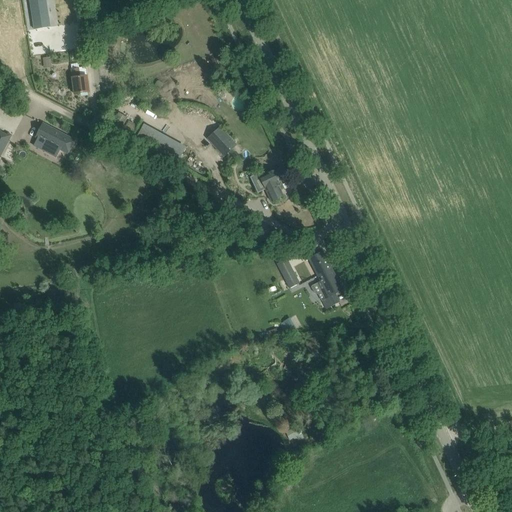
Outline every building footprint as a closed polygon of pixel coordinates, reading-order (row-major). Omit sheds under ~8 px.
[(45,0),(29,0),(34,30),(50,27),(45,0)] [(67,0),(57,0),(58,9),(68,8),(67,0)] [(73,79),(75,95),(89,93),(87,77),(80,78),(79,69),(72,70),(73,79)] [(164,85),(158,80),(154,85),(160,90),(164,85)] [(74,139),(43,122),(36,135),(38,136),(33,143),(56,156),(60,149),(66,152),(74,139)] [(181,160),(188,147),(145,124),(138,137),(181,160)] [(237,145),(220,127),(207,140),(224,158),(237,145)] [(0,129),(0,157),(12,136),(8,134),(7,135),(1,132),(2,130),(0,129)] [(277,183),(288,178),(283,167),(260,178),(265,189),(266,189),(268,192),(272,202),(284,196),(277,183)] [(309,259),(318,276),(332,270),(322,252),(309,259)] [(277,263),(289,289),(299,284),(287,258),(277,263)] [(313,286),(311,288),(314,293),(318,295),(322,292),(326,299),(322,301),(327,309),(336,304),(332,296),(343,291),(332,270),(318,276),(321,281),(313,286)] [(294,316),(280,323),(286,335),(300,328),(294,316)]
